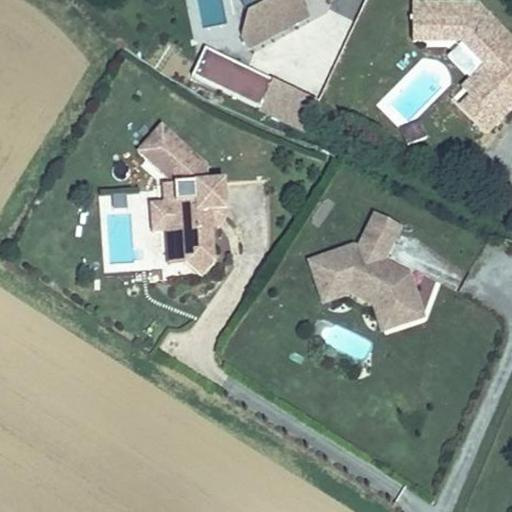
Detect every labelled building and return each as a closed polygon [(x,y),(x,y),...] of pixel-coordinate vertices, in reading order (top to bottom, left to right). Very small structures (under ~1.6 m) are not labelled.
[(239,0),(235,20),(242,33),(299,0),(239,0)] [(334,0),(330,9),(354,20),(363,0),(334,0)] [(511,36),(482,5),(441,0),(416,0),(415,18),(435,20),(438,22),(436,43),(457,45),(478,67),(485,74),(465,91),(473,97),(458,111),(475,131),(511,96),(500,80),(507,73),(511,78),(511,36)] [(435,20),(415,18),(413,42),(436,43),(438,22),(435,20)] [(200,51),(188,81),(303,128),(316,98),(200,51)] [(460,85),(465,91),(485,74),(478,67),(460,85)] [(511,96),(511,78),(507,73),(500,80),(511,96)] [(451,103),(458,111),(473,97),(465,91),(451,103)] [(152,115),(129,142),(138,150),(141,152),(164,125),(152,115)] [(164,125),(141,152),(166,174),(168,192),(155,193),(156,222),(159,222),(161,238),(172,237),(172,240),(179,240),(181,253),(196,266),(209,251),(206,216),(205,210),(213,199),(219,199),(217,169),(200,170),(198,154),(164,125)] [(146,222),(156,222),(155,193),(150,193),(145,193),(146,222)] [(363,194),(356,208),(383,221),(390,207),(363,194)] [(220,205),(219,199),(213,199),(205,210),(206,216),(212,216),(220,205)] [(304,247),(315,278),(348,266),(367,274),(377,303),(409,291),(395,253),(372,241),(383,221),(356,208),(346,228),(348,230),(347,231),(304,247)] [(172,237),(161,238),(162,255),(181,253),(179,240),(172,240),(172,237)] [(348,266),(315,278),(318,287),(347,276),(357,280),(366,307),(377,303),(367,274),(348,266)]
